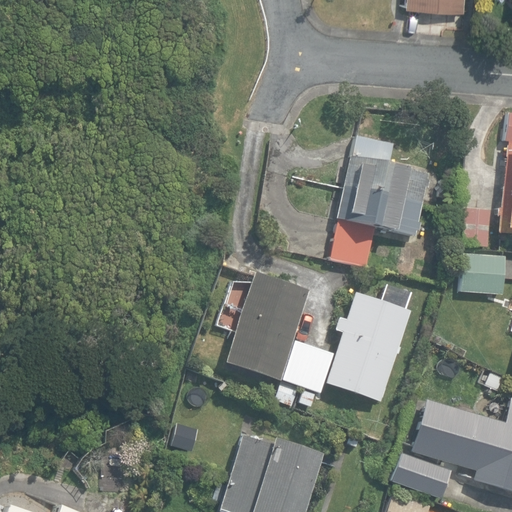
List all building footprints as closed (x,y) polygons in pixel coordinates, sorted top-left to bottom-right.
[(402,0),(401,7),(460,13),(461,0),(402,0)] [(511,114),(505,114),(503,142),(511,142),(511,114)] [(324,260),(362,268),(371,228),(411,237),(412,231),(414,232),(416,224),(413,223),(421,188),(424,189),(425,181),(423,180),(424,174),(385,166),(389,144),(352,136),(347,157),(345,156),(332,219),(333,219),(324,260)] [(494,232),(511,234),(511,142),(503,142),(494,232)] [(435,196),(449,198),(452,182),(438,180),(435,196)] [(485,209),(459,208),(457,246),(483,247),(485,209)] [(457,291),(498,294),(501,256),(459,253),(457,291)] [(412,271),(430,276),(433,264),(415,259),(412,271)] [(219,363),(274,382),(305,292),(250,273),(219,363)] [(320,382),(376,401),(406,311),(351,292),(341,321),(335,319),(331,329),(338,331),(320,382)] [(277,380),(316,393),(329,355),(290,342),(277,380)] [(271,400),(288,405),(293,388),(276,383),(271,400)] [(295,403),(307,407),(311,396),(298,392),(295,403)] [(487,475),(511,483),(511,399),(508,398),(500,423),(422,399),(406,450),(474,471),(471,481),(484,485),(487,475)] [(296,511),(315,455),(267,439),(265,446),(237,437),(212,511),(296,511)] [(391,482),(430,496),(438,473),(399,459),(391,482)] [(382,511),(423,511),(425,506),(390,494),(382,511)]
